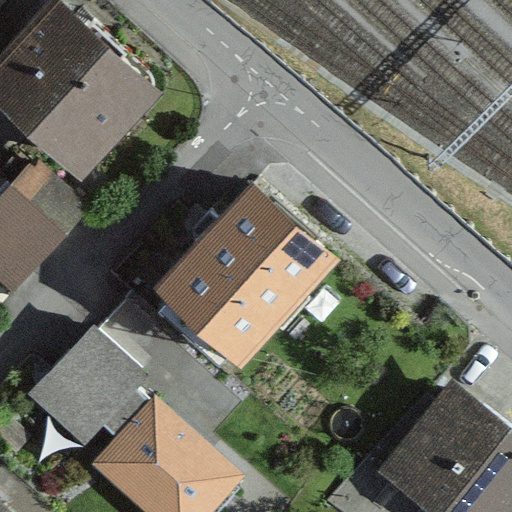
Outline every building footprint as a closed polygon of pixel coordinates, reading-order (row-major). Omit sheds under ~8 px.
[(0,93),(76,163),(149,83),(56,0),(45,0),(0,50),(0,93)] [(0,191),(56,240),(95,194),(36,143),(0,185),(0,191)] [(297,277),(325,245),(249,177),(165,271),(241,339),(270,307),(275,312),(302,281),(297,277)] [(0,271),(16,286),(56,240),(0,191),(0,271)] [(92,435),(111,414),(118,419),(153,381),(147,376),(160,362),(102,309),(35,383),(92,435)] [(511,511),(511,396),(461,358),(424,406),(384,459),(455,511),(511,511)] [(231,511),(273,467),(164,369),(153,381),(118,419),(88,452),(153,511),(231,511)] [(455,511),(384,459),(424,406),(416,398),(327,496),(346,511),(455,511)] [(0,511),(34,511),(0,482),(0,511)]
